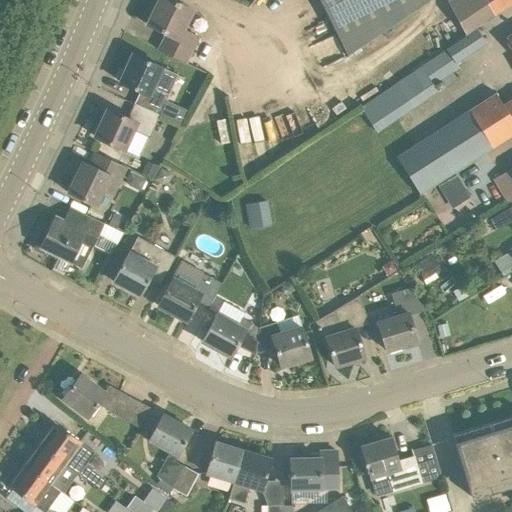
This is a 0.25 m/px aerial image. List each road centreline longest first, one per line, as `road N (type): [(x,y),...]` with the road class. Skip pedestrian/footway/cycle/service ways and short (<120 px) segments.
road 1 (unclassified): [(429,386),(329,412),(274,412),(229,403),(63,316)]
road 2 (unclassified): [(0,214),(96,0)]
road 3 (residential): [(0,426),(63,316)]
